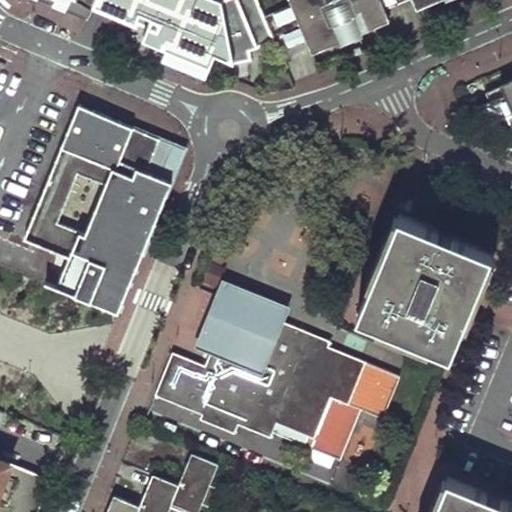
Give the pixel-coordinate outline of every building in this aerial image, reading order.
[(249,47),(273,37),(264,16),(257,0),(59,0),(88,13),(94,1),(146,24),(141,36),(208,65),(213,52),(232,60),(249,56),(249,47)] [(285,0),(288,6),(264,16),(273,37),(279,53),(304,42),(309,55),(345,39),(337,21),(343,19),(351,37),(387,21),(382,10),(396,5),(394,0),(285,0)] [(394,0),(396,5),(406,0),(410,0),(415,10),(437,0),(394,0)] [(286,69),(265,79),(271,93),(292,83),(286,69)] [(501,81),(484,88),(487,94),(475,100),(506,111),(510,120),(511,119),(511,70),(499,76),(501,81)] [(184,148),(78,105),(23,240),(69,258),(57,287),(118,312),(184,148)] [(491,254),(398,215),(357,315),(450,353),(491,254)] [(330,342),(280,321),(286,306),(225,281),(199,344),(211,349),(205,365),(172,352),(154,395),(202,414),(200,419),(234,433),(237,425),(270,438),(272,433),(339,461),(360,411),(381,420),(399,377),(327,347),(330,342)] [(113,496),(106,511),(181,511),(184,508),(194,511),(196,511),(200,503),(213,508),(220,490),(208,485),(216,464),(191,454),(178,486),(152,475),(140,507),(113,496)] [(37,511),(51,480),(0,458),(0,511),(37,511)] [(511,511),(511,504),(447,478),(433,511),(511,511)]
